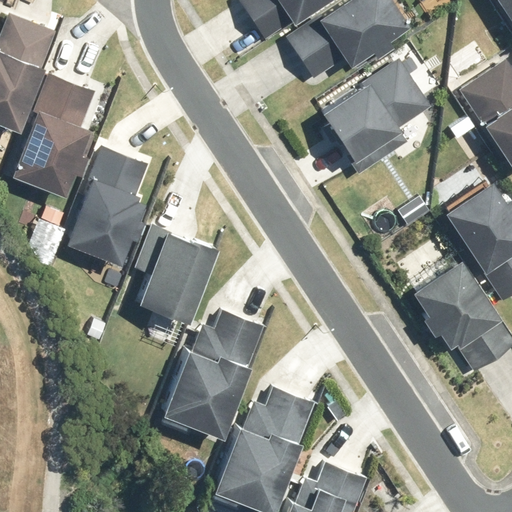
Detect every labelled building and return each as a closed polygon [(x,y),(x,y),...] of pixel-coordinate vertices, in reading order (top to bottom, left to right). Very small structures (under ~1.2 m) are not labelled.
[(238,0),(262,35),(313,0),(238,0)] [(404,20),(390,0),(333,0),(283,34),(311,75),(341,55),(344,60),(367,45),(371,52),(388,41),(383,34),(404,20)] [(511,0),(494,0),(511,26),(511,0)] [(0,120),(14,126),(51,26),(6,9),(0,25),(0,120)] [(395,125),(428,103),(396,55),(317,107),(357,168),(404,137),(395,125)] [(511,68),(504,55),(457,86),(508,165),(511,162),(511,68)] [(91,87),(45,69),(5,170),(59,191),(69,167),(76,170),(91,131),(82,128),(84,123),(78,121),(91,87)] [(145,160),(99,141),(61,237),(115,258),(125,232),(130,234),(141,205),(137,203),(139,197),(135,196),(142,178),(137,178),(145,160)] [(487,175),(439,206),(498,296),(511,287),(511,199),(507,192),(500,196),(487,175)] [(183,317),(212,242),(185,232),(185,233),(149,220),(132,264),(143,268),(132,297),(183,317)] [(511,339),(511,337),(455,254),(406,286),(422,310),(417,313),(429,331),(434,327),(444,342),(450,338),(470,368),(511,339)] [(217,431),(260,320),(218,304),(210,325),(199,320),(189,345),(182,342),(157,408),(217,431)] [(268,508),(311,397),(269,381),(262,402),(250,397),(240,422),(234,419),(208,485),(268,508)] [(347,511),(363,473),(321,457),(313,477),(302,473),(292,497),(285,495),(278,511),(347,511)]
